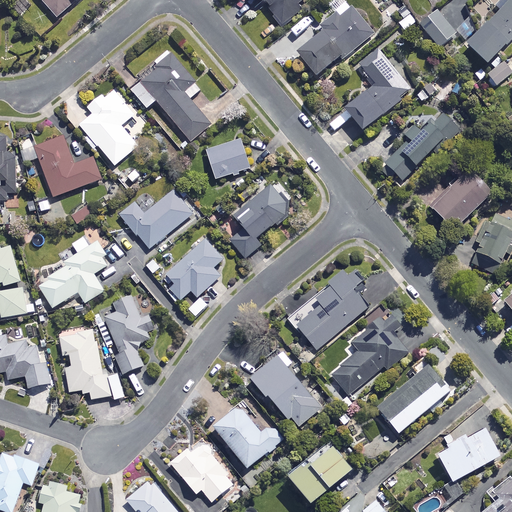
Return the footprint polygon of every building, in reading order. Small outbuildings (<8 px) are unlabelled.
[(34,1),(33,0),(15,0),(11,5),(20,14),(34,1)] [(75,0),(40,0),(57,18),(75,0)] [(306,0),(253,0),(256,2),(265,2),(284,28),(304,13),(298,6),(306,0)] [(350,9),(343,0),(334,0),(328,5),(336,15),(315,31),(318,35),(297,52),(315,76),(340,57),(341,59),(373,34),(353,7),(350,9)] [(511,38),(511,0),(508,0),(487,22),(485,21),(464,44),(485,64),(505,44),(506,45),(511,38)] [(415,23),(406,10),(400,15),(404,19),(398,23),(404,31),(415,23)] [(455,33),(436,10),(419,24),(438,47),(455,33)] [(157,68),(130,91),(146,110),(156,102),(190,142),(210,125),(190,100),(202,90),(167,48),(152,61),(157,68)] [(411,92),(379,50),(360,65),(374,84),(343,108),(361,131),(411,92)] [(511,74),(504,63),(487,74),(495,86),(511,74)] [(87,135),(83,138),(93,150),(97,146),(115,167),(140,146),(122,125),(134,115),(113,91),(105,98),(101,93),(85,107),(91,114),(79,125),(87,135)] [(462,133),(443,113),(435,122),(431,118),(419,130),(414,125),(404,135),(408,140),(384,163),(402,181),(416,168),(414,167),(432,149),(438,156),(462,133)] [(348,121),(342,114),(330,124),(336,131),(348,121)] [(33,147),(29,137),(17,141),(25,162),(38,158),(53,197),(101,179),(93,157),(74,164),(64,135),(33,147)] [(5,137),(0,136),(0,201),(6,201),(6,193),(15,193),(15,153),(5,154),(5,137)] [(205,150),(215,180),(231,175),(232,178),(241,176),(239,172),(249,169),(239,138),(205,150)] [(491,193),(469,170),(430,207),(445,222),(450,217),(457,225),(491,193)] [(275,224),(277,227),(288,217),(286,214),(294,208),(272,182),(229,217),(240,230),(229,240),(245,259),(253,253),(247,246),(275,224)] [(192,213),(173,190),(144,214),(134,202),(120,214),(149,250),(192,213)] [(511,230),(486,222),(472,264),(497,272),(511,230)] [(89,247),(83,237),(72,244),(78,253),(64,262),(67,266),(48,277),(50,280),(39,286),(52,308),(78,292),(85,303),(104,291),(93,274),(107,266),(101,256),(105,254),(97,242),(89,247)] [(222,259),(205,239),(165,273),(174,284),(169,288),(180,300),(191,290),(196,297),(220,276),(212,268),(222,259)] [(20,281),(10,245),(0,247),(0,282),(3,282),(4,286),(20,281)] [(361,281),(349,268),(314,297),(321,305),(296,326),(316,350),(368,307),(352,288),(361,281)] [(26,305),(23,287),(0,291),(0,308),(2,318),(36,311),(34,304),(26,305)] [(143,317),(147,315),(156,312),(148,292),(135,298),(134,294),(143,317)] [(511,293),(502,301),(511,313),(511,293)] [(143,317),(134,294),(113,303),(117,312),(104,318),(119,353),(114,355),(122,374),(143,365),(134,344),(149,338),(146,331),(152,328),(147,315),(143,317)] [(207,305),(200,298),(188,309),(195,316),(207,305)] [(400,326),(384,308),(364,325),(367,329),(351,343),(358,351),(331,375),(349,396),(383,365),(388,370),(408,352),(391,333),(400,326)] [(123,396),(118,374),(107,376),(105,368),(101,369),(92,328),(59,335),(63,354),(68,353),(71,366),(64,368),(70,392),(89,388),(91,400),(112,395),(113,398),(123,396)] [(0,330),(0,372),(7,372),(7,379),(26,377),(28,387),(50,384),(46,354),(37,355),(35,339),(9,343),(8,336),(2,337),(1,330),(0,330)] [(291,362),(283,351),(250,378),(265,396),(267,394),(295,429),(321,409),(286,366),(291,362)] [(448,391),(421,358),(410,366),(416,374),(376,407),(397,433),(448,391)] [(261,434),(238,406),(213,426),(247,468),(283,439),(272,425),(261,434)] [(498,455),(483,427),(465,437),(463,433),(444,444),(446,447),(435,453),(451,481),(498,455)] [(234,483),(199,440),(170,463),(195,493),(201,489),(211,501),(234,483)] [(350,468),(330,444),(306,464),(304,461),(287,475),(309,502),(350,468)] [(39,463),(3,450),(0,459),(0,509),(7,511),(12,511),(23,482),(32,485),(39,463)] [(511,511),(511,476),(493,492),(498,498),(480,511),(511,511)] [(67,485),(44,479),(38,502),(44,503),(42,511),(75,511),(81,495),(66,491),(67,485)] [(178,511),(149,479),(126,500),(137,511),(178,511)] [(385,511),(376,500),(362,511),(385,511)]
